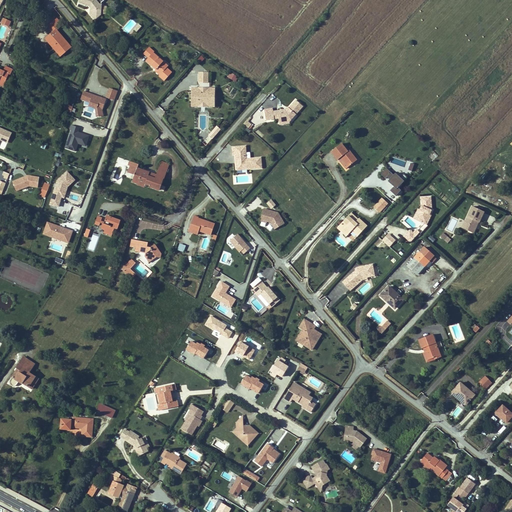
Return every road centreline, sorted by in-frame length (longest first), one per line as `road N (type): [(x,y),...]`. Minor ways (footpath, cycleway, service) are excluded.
road 1 (unclassified): [(56,0),(310,297)]
road 2 (residential): [(370,367),(507,215)]
road 3 (residential): [(362,360),(254,511)]
road 4 (unclassified): [(370,367),(511,483)]
road 5 (unknown): [(137,199),(178,207),(255,101)]
road 6 (unknown): [(129,85),(79,218),(70,221)]
road 7 (unknown): [(421,408),(511,306)]
road 8 (residential): [(369,213),(351,201),(313,242),(304,267),(310,297)]
